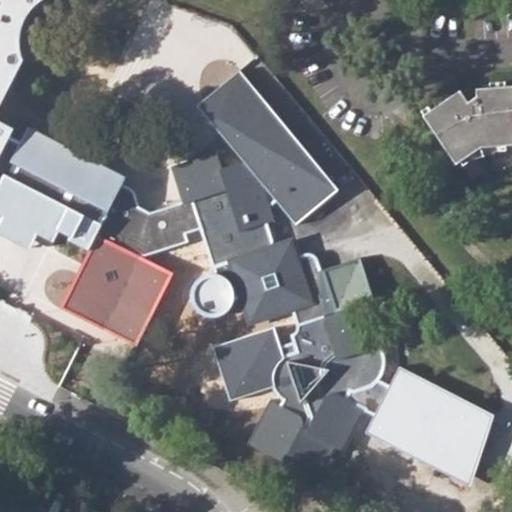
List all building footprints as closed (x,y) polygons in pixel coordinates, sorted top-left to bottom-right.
[(42,1),(43,0),(0,0),(0,107),(25,60),(22,48),(21,36),(22,26),(29,13),(36,5),(42,1)] [(241,70),(197,105),(244,162),(268,192),(296,226),(340,191),(241,70)] [(460,91),(422,115),(456,164),(480,147),(511,144),(511,86),(476,89),(476,97),(468,102),(460,91)] [(270,400),(265,408),(248,443),(274,456),(283,460),(284,470),(316,485),(335,446),(344,451),(365,408),(347,397),(349,390),(367,387),(377,381),(383,373),(386,363),(384,351),(380,344),(371,347),(357,304),(323,315),(317,296),(323,293),(325,286),(314,256),(305,254),(295,258),(272,243),(265,222),(274,219),(268,192),(244,162),(224,168),(220,170),(217,161),(211,156),(172,168),(184,203),(149,213),(139,208),(133,192),(124,186),(120,185),(124,177),(28,128),(21,143),(8,136),(12,129),(0,123),(0,213),(52,241),(62,223),(66,225),(64,229),(72,234),(69,240),(87,249),(95,233),(100,225),(121,237),(117,244),(137,254),(140,255),(186,242),(184,233),(201,228),(213,266),(239,258),(241,266),(238,269),(236,278),(237,286),(244,302),(248,304),(268,315),(291,308),(297,329),(295,333),(291,335),(296,352),(285,358),(280,359),(272,371),(273,373),(273,387),(273,389),(283,400),(280,406),(270,400)] [(117,244),(95,233),(87,249),(57,306),(137,347),(175,273),(140,255),(137,254),(117,244)] [(228,313),(233,307),(235,299),(235,291),(233,284),(228,278),(221,273),(214,272),(206,272),(199,276),(193,281),(190,288),(189,295),(190,303),(193,309),(199,315),(206,318),(213,319),(221,317),(228,313)] [(280,359),(285,358),(274,326),(212,347),(230,401),(273,387),(273,373),(272,371),(280,359)] [(495,414),(402,366),(391,387),(377,381),(367,387),(349,390),(347,397),(365,408),(377,414),(367,432),(469,488),(495,414)]
